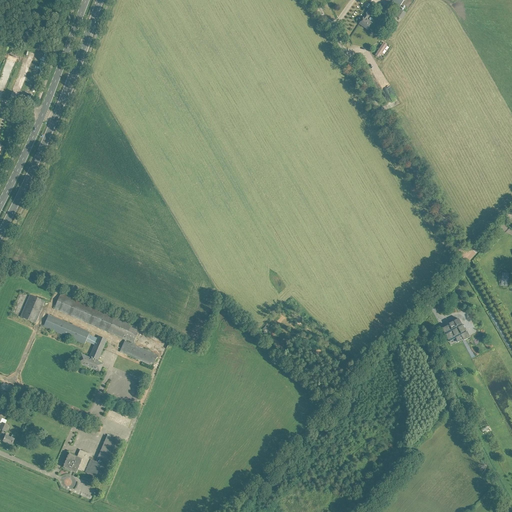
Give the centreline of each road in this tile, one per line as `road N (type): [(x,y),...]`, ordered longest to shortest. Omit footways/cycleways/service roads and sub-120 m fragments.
road 1 (unclassified): [(234,511),(467,259)]
road 2 (unclassified): [(467,259),(315,0)]
road 3 (primary): [(53,119),(100,0)]
road 4 (primary): [(0,232),(53,119)]
road 5 (primary): [(85,0),(42,114)]
